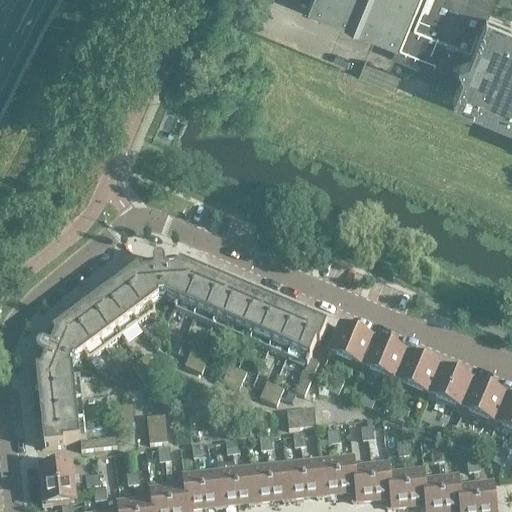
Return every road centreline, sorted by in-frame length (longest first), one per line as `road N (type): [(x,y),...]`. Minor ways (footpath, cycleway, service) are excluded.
road 1 (residential): [(0,370),(6,339),(28,304),(136,219),(511,370)]
road 2 (residential): [(14,511),(0,385)]
